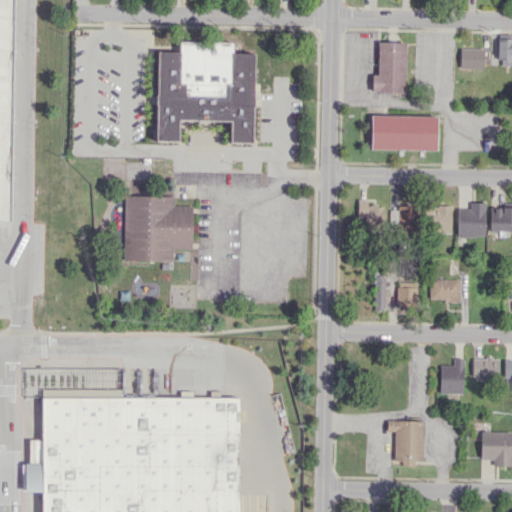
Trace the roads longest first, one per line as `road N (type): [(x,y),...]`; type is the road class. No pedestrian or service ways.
road 1 (residential): [(331,0),(322,511)]
road 2 (residential): [(81,13),(511,20)]
road 3 (residential): [(323,487),(511,490)]
road 4 (residential): [(326,333),(511,335)]
road 5 (residential): [(328,173),(511,177)]
